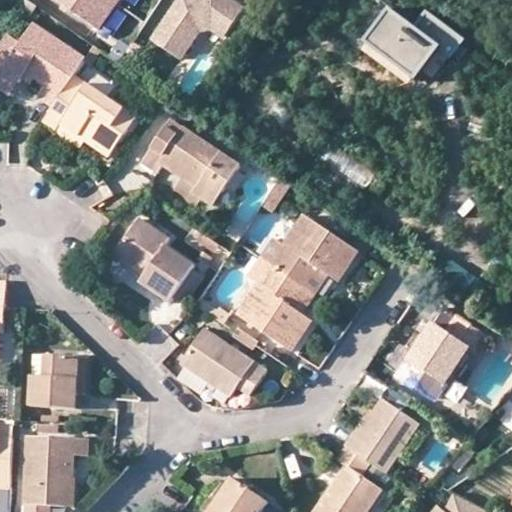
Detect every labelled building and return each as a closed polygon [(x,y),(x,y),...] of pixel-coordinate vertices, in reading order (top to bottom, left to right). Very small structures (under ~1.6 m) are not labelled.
[(123,0),(54,0),(103,32),(123,0)] [(178,0),(153,39),(182,59),(201,29),(213,27),(228,37),(247,8),(235,0),(178,0)] [(468,40),(431,12),(421,28),(394,8),(370,40),(420,78),(443,47),(455,57),(468,40)] [(0,48),(0,69),(20,82),(26,73),(46,86),(40,96),(54,106),(75,76),(87,58),(34,23),(20,42),(9,35),(0,48)] [(443,47),(420,78),(370,40),(361,52),(424,99),(455,57),(443,47)] [(0,86),(12,94),(20,82),(0,69),(0,86)] [(62,123),(88,141),(109,156),(137,116),(75,76),(54,106),(44,121),(57,130),(62,123)] [(194,192),(203,199),(214,206),(242,165),(185,126),(183,128),(171,121),(144,161),(158,172),(164,164),(183,176),(197,185),(194,192)] [(83,148),(88,141),(62,123),(57,130),(83,148)] [(198,205),(203,199),(194,192),(197,185),(183,176),(175,189),(198,205)] [(264,205),(274,212),(292,184),(282,177),(264,205)] [(318,268),(330,275),(340,282),(361,251),(306,214),(286,245),(285,244),(271,265),(305,288),(318,268)] [(176,301),(196,272),(198,268),(170,250),(174,243),(142,222),(117,258),(147,278),(143,284),(174,305),(176,301)] [(260,257),(271,265),(285,244),(274,237),(260,257)] [(511,258),(511,255),(501,248),(492,261),(505,269),(511,258)] [(440,252),(428,270),(467,298),(480,280),(440,252)] [(271,265),(260,257),(247,277),(258,285),(271,265)] [(293,306),(305,288),(271,265),(258,285),(240,314),(294,351),(315,321),(303,313),(293,306)] [(316,295),(330,275),(318,268),(305,288),(316,295)] [(208,280),(196,272),(176,301),(188,309),(208,280)] [(316,295),(305,288),(293,306),(303,313),(316,295)] [(416,350),(402,373),(437,397),(451,374),(469,349),(476,353),(485,340),(455,319),(447,332),(434,324),(417,351),(416,350)] [(240,330),(237,335),(257,349),(260,343),(240,330)] [(269,373),(206,332),(183,366),(233,399),(240,389),(253,397),(269,373)] [(257,349),(237,335),(235,339),(254,353),(257,349)] [(397,370),(402,373),(416,350),(411,346),(397,370)] [(44,376),(32,376),(30,406),(78,409),(78,392),(79,378),(88,379),(89,357),(45,354),(44,376)] [(33,354),(32,376),(44,376),(45,354),(33,354)] [(458,379),(451,374),(437,397),(444,401),(458,379)] [(87,393),(88,379),(79,378),(78,392),(87,393)] [(360,433),(356,431),(347,446),(372,463),(387,474),(421,423),(385,398),(375,411),(360,433)] [(371,408),(356,431),(360,433),(375,411),(371,408)] [(60,414),(42,413),(41,421),(60,422),(60,414)] [(37,431),(58,433),(59,424),(38,422),(37,431)] [(453,428),(450,433),(463,442),(466,436),(453,428)] [(0,486),(12,487),(15,433),(0,431),(0,486)] [(28,504),(49,505),(65,506),(67,477),(72,477),(74,455),(89,456),(90,439),(30,435),(25,504),(28,504)] [(372,463),(347,446),(338,459),(347,465),(315,511),(369,511),(384,489),(364,475),(372,463)] [(77,477),(72,477),(67,477),(65,506),(75,507),(77,477)] [(228,485),(209,511),(263,511),(270,502),(234,477),(228,485)] [(200,511),(209,511),(228,485),(222,481),(200,511)] [(494,511),(455,492),(446,510),(438,506),(432,511),(494,511)]
